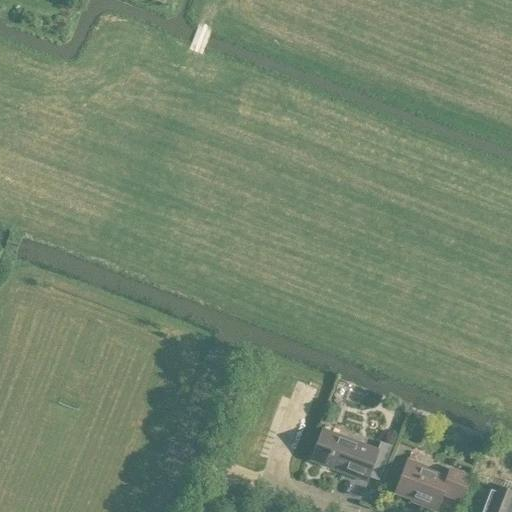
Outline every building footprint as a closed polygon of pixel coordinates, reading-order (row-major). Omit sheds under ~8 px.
[(305,393),(310,375),(301,373),(296,391),(305,393)] [(401,402),(400,406),(403,413),(407,414),(410,405),(401,402)] [(357,443),(324,431),(312,461),(366,482),(376,457),(386,461),(392,446),(381,442),(378,449),(357,441),(357,443)] [(470,477),(451,470),(447,479),(425,471),(426,468),(409,461),(396,494),(423,504),(422,506),(436,511),(443,494),(461,501),(470,477)] [(511,511),(511,493),(491,486),(480,511),(511,511)]
